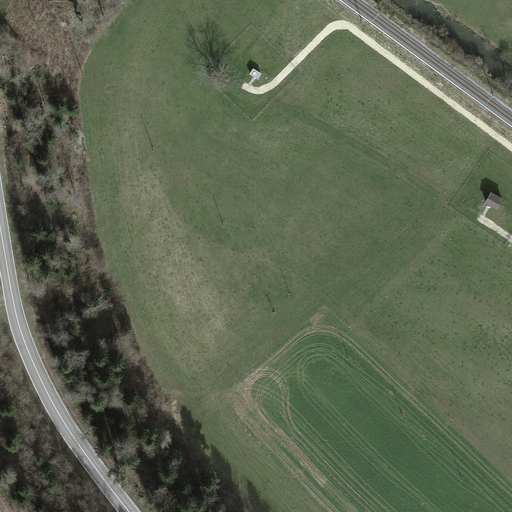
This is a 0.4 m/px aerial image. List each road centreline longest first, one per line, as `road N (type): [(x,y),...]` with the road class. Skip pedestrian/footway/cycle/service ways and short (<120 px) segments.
road 1 (track): [(243,86),(270,86),(342,24),(511,147)]
road 2 (primary): [(129,511),(38,375),(18,323),(0,224)]
